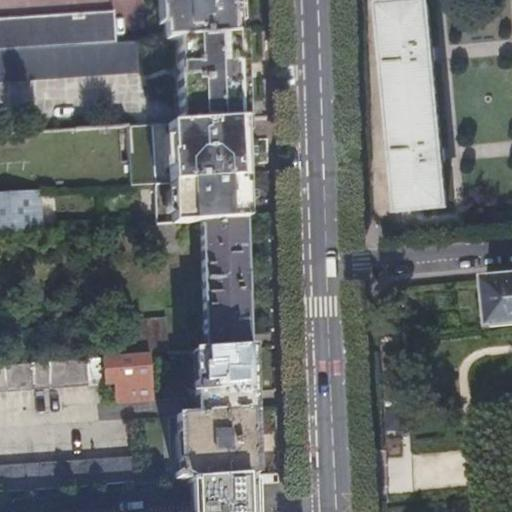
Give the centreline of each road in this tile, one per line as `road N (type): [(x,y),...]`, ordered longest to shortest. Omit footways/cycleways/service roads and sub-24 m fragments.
road 1 (secondary): [(318,0),(327,263)]
road 2 (secondary): [(327,263),(336,511)]
road 3 (residential): [(327,263),(511,246)]
